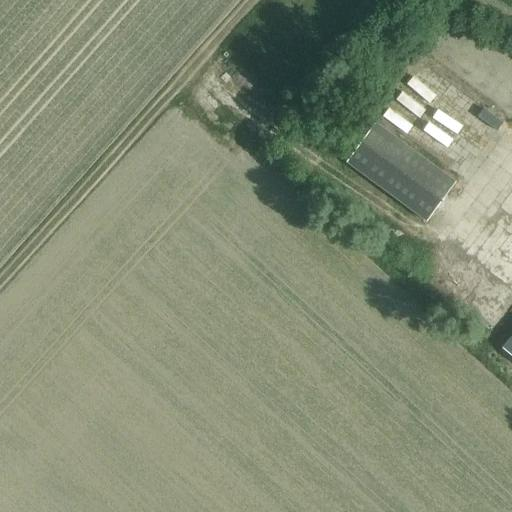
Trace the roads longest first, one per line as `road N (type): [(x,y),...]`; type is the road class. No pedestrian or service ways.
road 1 (track): [(0,279),(254,0)]
road 2 (track): [(186,73),(406,225),(439,229)]
